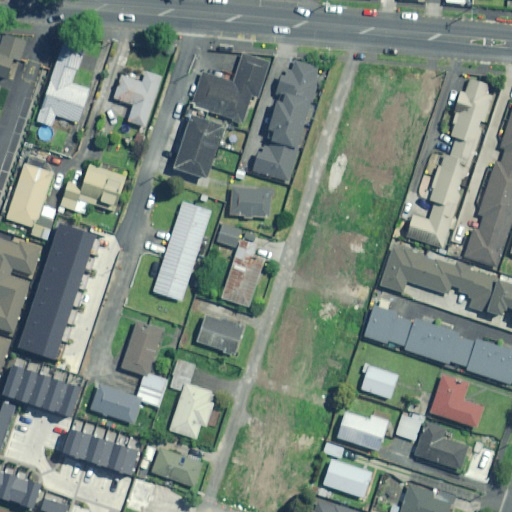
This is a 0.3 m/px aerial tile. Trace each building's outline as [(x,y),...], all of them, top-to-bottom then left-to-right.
[(0,78),(8,80),(14,60),(21,62),(27,42),(3,34),(0,43),(0,78)] [(56,116),(78,123),(89,91),(72,85),(83,51),(63,45),(38,122),(53,127),(56,116)] [(253,97),(257,99),(270,63),(245,54),(234,84),(204,73),(193,105),(243,123),(253,97)] [(272,150),(263,147),(256,173),(289,182),(298,150),(311,103),(315,104),(324,71),(297,63),(295,69),(290,67),(282,93),(288,95),(285,105),(279,103),(270,132),(276,134),(274,142),(272,150)] [(161,77),(144,72),(140,82),(122,76),(115,99),(134,105),(128,122),(145,127),(161,77)] [(466,91),(463,90),(452,123),(455,124),(452,136),(457,138),(451,158),(433,153),(420,196),(436,201),(430,220),(414,216),(407,237),(443,248),(450,228),(453,229),(456,220),(453,219),(463,185),(468,187),(477,158),(473,157),(482,129),(479,128),(481,122),(484,123),(492,96),(486,94),(488,85),(469,79),(466,91)] [(410,104),(411,101),(385,93),(362,163),(388,172),(392,159),(408,164),(416,137),(422,139),(431,111),(410,104)] [(511,105),(500,146),(506,148),(501,163),(495,162),(479,214),(485,215),(481,229),(475,227),(465,259),(498,269),(511,224),(511,105)] [(224,127),(192,117),(176,170),(208,180),(224,127)] [(36,224),(53,174),(26,164),(7,219),(35,228),(36,224)] [(126,177),(90,165),(83,187),(69,182),(61,207),(86,214),(89,203),(114,211),(126,177)] [(272,192),(232,188),(229,215),(270,219),(272,192)] [(212,212),(184,203),(154,292),(182,301),(212,212)] [(243,231),(223,224),(217,242),(236,249),(243,231)] [(97,237),(59,225),(18,349),(57,362),(97,237)] [(363,241),(333,231),(315,283),(346,293),(343,303),(363,310),(369,291),(348,283),(363,241)] [(0,270),(12,275),(13,271),(34,278),(43,250),(23,243),(21,246),(0,238),(0,270)] [(242,243),(222,299),(249,308),(266,260),(256,257),(259,249),(242,243)] [(455,267),(394,247),(381,286),(403,294),(407,282),(448,296),(451,289),(475,297),(471,308),(503,318),(506,307),(511,309),(511,285),(470,271),(471,268),(456,263),(455,267)] [(0,301),(23,310),(32,284),(11,278),(12,275),(0,270),(0,301)] [(100,306),(84,300),(78,318),(94,324),(100,306)] [(0,330),(15,335),(23,310),(0,301),(0,330)] [(418,321),(374,307),(364,337),(387,344),(388,341),(406,347),(405,350),(450,365),(451,362),(468,367),(467,370),(511,385),(511,351),(480,341),(479,344),(459,337),(460,334),(424,322),(418,321)] [(244,329),(207,316),(198,343),(235,355),(244,329)] [(148,377),(150,373),(164,332),(138,323),(122,369),(144,377),(148,377)] [(330,338),(304,329),(287,377),(313,386),(330,338)] [(0,367),(4,368),(13,341),(0,336),(0,367)] [(345,339),(335,336),(329,355),(339,358),(345,339)] [(186,383),(190,385),(197,366),(180,360),(170,387),(183,392),(186,383)] [(82,382),(15,363),(3,398),(72,421),(82,382)] [(398,376),(370,366),(362,389),(390,399),(398,376)] [(143,399),(142,402),(159,408),(169,380),(150,373),(148,377),(144,377),(137,398),(143,399)] [(468,385),(443,377),(432,413),(479,428),(485,409),(463,402),(468,385)] [(186,383),(183,392),(170,431),(197,440),(201,425),(206,427),(217,394),(190,385),(186,383)] [(143,399),(137,398),(100,385),(91,410),(134,425),(142,402),(143,399)] [(17,408),(3,403),(0,414),(0,455),(2,456),(17,408)] [(370,421),(346,413),(338,438),(378,451),(388,423),(372,417),(370,421)] [(422,421),(403,415),(397,435),(416,441),(422,421)] [(446,430),(427,424),(416,456),(461,471),(469,448),(443,440),(446,430)] [(140,453),(71,430),(63,455),(132,478),(140,453)] [(316,436),(297,430),(292,442),(311,448),(316,436)] [(344,450),(327,444),(324,453),(341,459),(344,450)] [(203,464),(159,448),(151,472),(194,487),(203,464)] [(287,457),(264,449),(248,496),(283,508),(288,492),(276,488),(287,457)] [(372,473),(332,460),(323,485),(364,498),(372,473)] [(42,488),(0,473),(0,500),(34,511),(42,488)] [(146,511),(155,485),(136,479),(127,508),(138,511),(146,511)] [(434,494),(410,486),(401,511),(449,511),(451,506),(432,499),(434,494)] [(64,511),(70,499),(50,492),(43,511),(64,511)] [(353,511),(319,501),(315,511),(353,511)]
